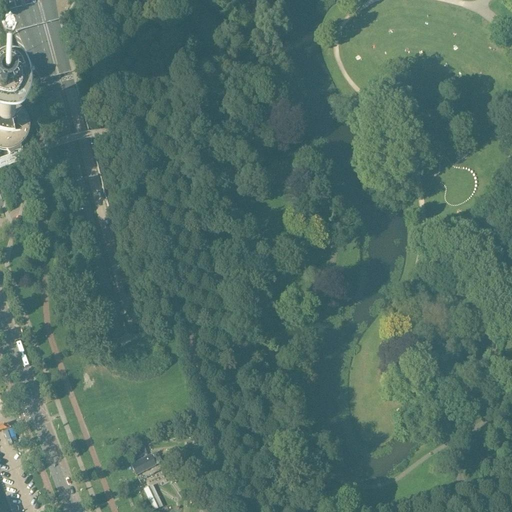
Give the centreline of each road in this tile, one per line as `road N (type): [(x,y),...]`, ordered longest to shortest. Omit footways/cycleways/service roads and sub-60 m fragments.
road 1 (unclassified): [(259,511),(124,0)]
road 2 (trunk): [(180,511),(48,0)]
road 3 (trunk): [(47,67),(162,511)]
road 4 (tertiary): [(70,511),(0,320)]
